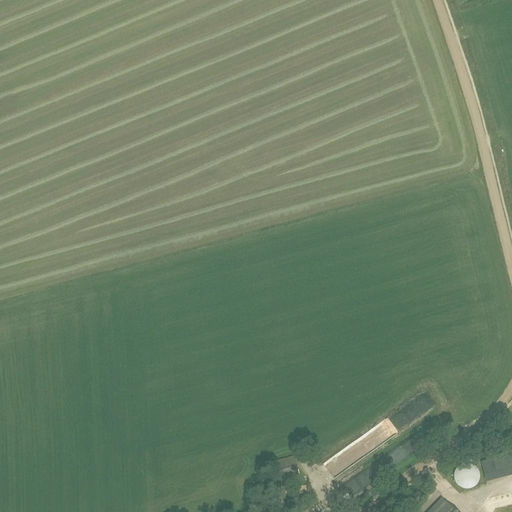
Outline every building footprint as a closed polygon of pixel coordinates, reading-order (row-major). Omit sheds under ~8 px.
[(424,392),(389,417),(399,431),(434,406),(424,392)] [(511,453),(478,461),(483,483),(511,476),(511,453)] [(293,456),(275,462),(278,469),(295,463),(293,456)] [(455,467),(455,489),(476,488),(476,466),(455,467)] [(455,511),(442,499),(429,511),(455,511)]
